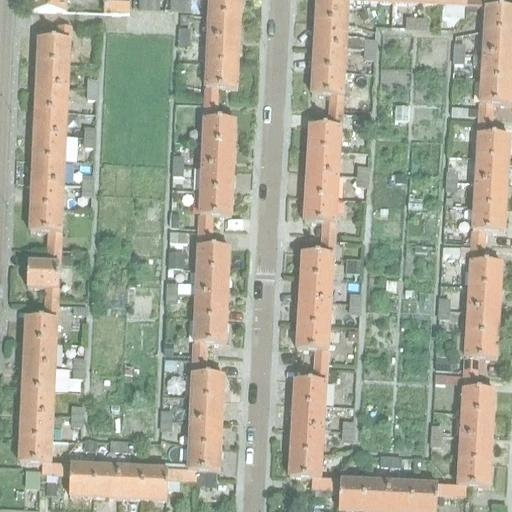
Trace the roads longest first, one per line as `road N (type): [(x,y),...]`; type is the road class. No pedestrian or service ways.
road 1 (residential): [(252,511),(281,0)]
road 2 (residential): [(0,180),(7,0)]
